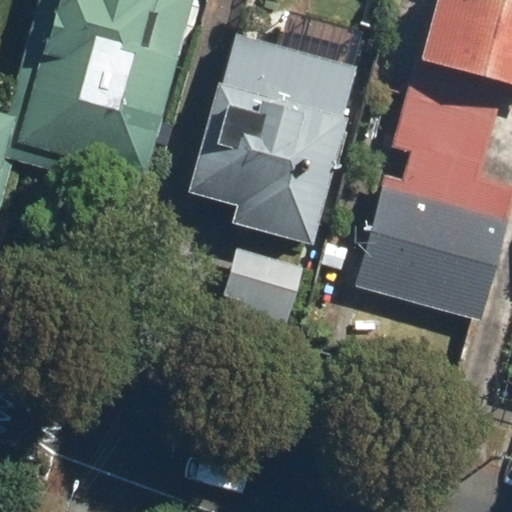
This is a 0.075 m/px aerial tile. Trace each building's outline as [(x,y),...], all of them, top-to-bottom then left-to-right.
[(157,0),(35,0),(10,105),(0,102),(0,143),(116,172),(157,0)] [(371,174),(337,271),(461,313),(508,177),(475,165),(502,88),(511,87),(511,0),(410,0),(397,49),(413,63),(389,132),(413,140),(398,183),(371,174)] [(349,66),(220,31),(173,202),(302,237),(349,66)] [(293,254),(222,240),(210,303),(281,317),(293,254)] [(511,330),(501,372),(511,375),(511,330)]
